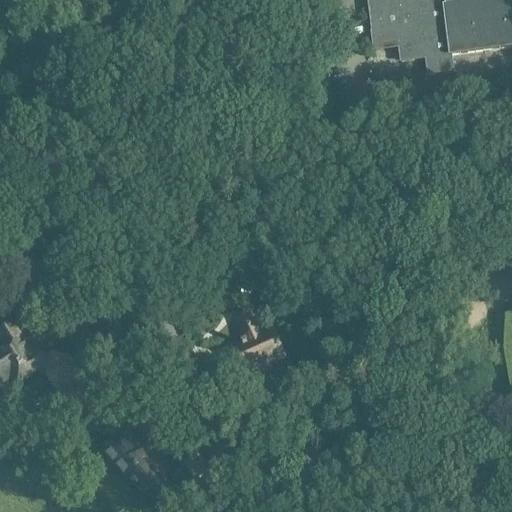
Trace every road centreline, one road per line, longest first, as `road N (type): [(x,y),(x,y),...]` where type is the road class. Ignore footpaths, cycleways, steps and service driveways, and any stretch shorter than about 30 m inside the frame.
road 1 (unclassified): [(276,511),(204,413),(121,274),(0,21)]
road 2 (track): [(223,216),(383,383),(457,440),(511,462)]
road 3 (track): [(511,171),(476,188),(371,122),(351,63),(315,38),(259,65)]
road 4 (track): [(292,0),(235,127),(223,216)]
road 5 (unknown): [(68,164),(118,134),(162,125),(225,174)]
road 6 (track): [(371,122),(223,216)]
